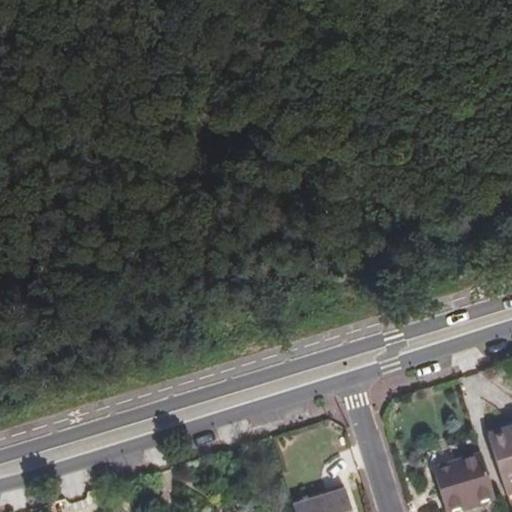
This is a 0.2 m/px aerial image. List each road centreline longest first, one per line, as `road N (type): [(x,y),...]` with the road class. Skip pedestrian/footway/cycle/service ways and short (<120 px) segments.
road 1 (secondary): [(511,299),(0,456)]
road 2 (secondary): [(0,483),(342,379)]
road 3 (secondary): [(342,379),(511,325)]
road 4 (residential): [(384,511),(342,379)]
